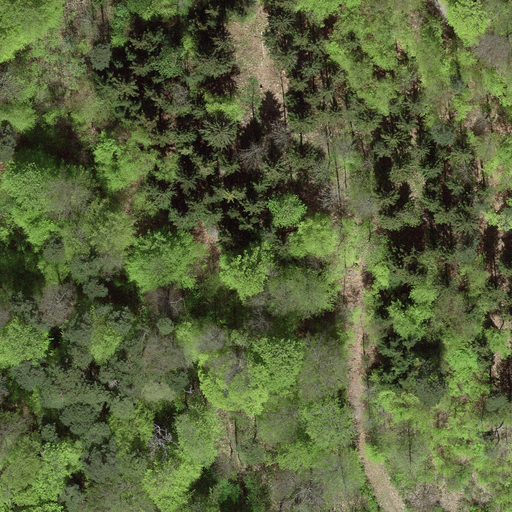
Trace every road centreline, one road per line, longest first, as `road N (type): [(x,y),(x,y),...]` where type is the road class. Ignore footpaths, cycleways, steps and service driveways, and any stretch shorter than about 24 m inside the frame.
road 1 (track): [(394,511),(370,452),(358,361),(358,327),(387,236),(431,213),(511,222)]
road 2 (track): [(511,94),(433,0)]
